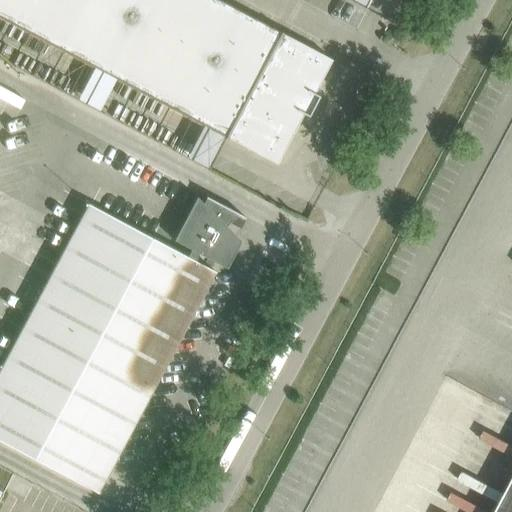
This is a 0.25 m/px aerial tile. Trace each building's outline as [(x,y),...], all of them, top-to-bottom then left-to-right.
[(0,0),(0,17),(225,136),(224,137),(226,138),(226,137),(276,163),(303,113),(308,116),(317,99),(319,95),(314,93),(331,59),(281,33),(282,32),(280,31),(280,32),(218,0),(0,0)] [(346,0),(366,11),(367,9),(365,8),(369,0),(346,0)] [(184,156),(204,166),(220,135),(200,125),(184,156)] [(0,368),(0,440),(98,492),(215,271),(194,260),(198,253),(226,268),(241,241),(223,223),(230,210),(244,218),(245,217),(206,196),(202,202),(196,197),(173,240),(191,249),(187,257),(88,204),(0,368)] [(235,328),(243,313),(233,308),(225,323),(235,328)] [(511,511),(511,482),(496,511),(511,511)]
